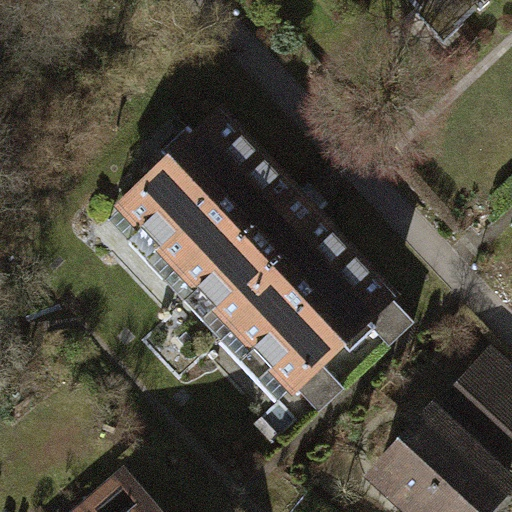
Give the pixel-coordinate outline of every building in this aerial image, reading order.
[(412,0),(440,31),(474,0),(412,0)] [(388,290),(214,101),(93,212),(267,401),(388,290)] [(511,450),(511,370),(484,342),(355,472),(395,511),(478,511),(511,478),(511,476),(499,463),(511,450)] [(167,511),(127,465),(87,500),(98,511),(167,511)] [(98,511),(87,500),(72,511),(98,511)]
